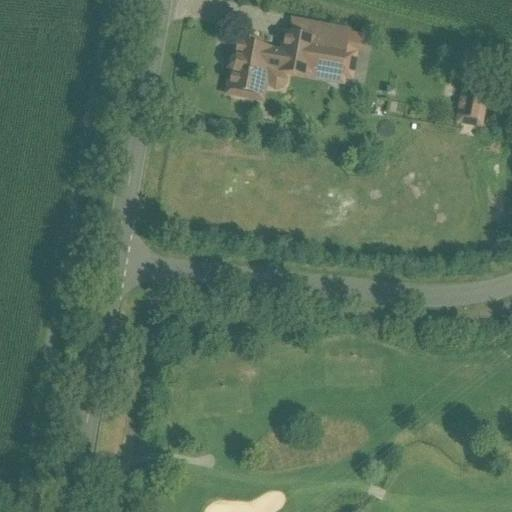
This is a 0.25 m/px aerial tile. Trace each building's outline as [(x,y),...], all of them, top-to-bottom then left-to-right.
[(336,30),(305,24),(301,41),(313,44),(333,48),(336,30)] [(283,56),(237,48),(235,61),(231,64),(230,70),(232,74),(230,90),(245,93),(244,98),(260,101),(264,82),(268,83),(271,71),(307,77),(313,44),(301,41),(286,39),(283,56)] [(333,48),(313,44),(307,77),(338,83),(344,50),(333,48)] [(485,95),(465,92),(460,123),(479,126),(485,95)] [(359,152),(353,157),(358,162),(361,162),(363,160),(363,157),(359,152)]
